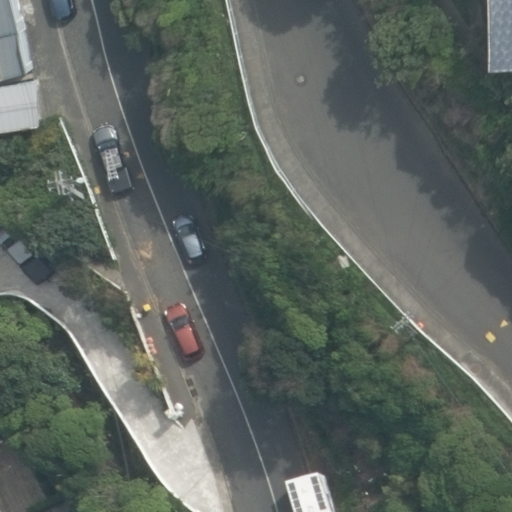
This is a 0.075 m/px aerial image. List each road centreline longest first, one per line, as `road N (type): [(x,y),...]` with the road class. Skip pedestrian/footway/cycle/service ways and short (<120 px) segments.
road 1 (residential): [(247,511),(173,287),(94,0)]
road 2 (residential): [(511,376),(329,130),(279,0)]
